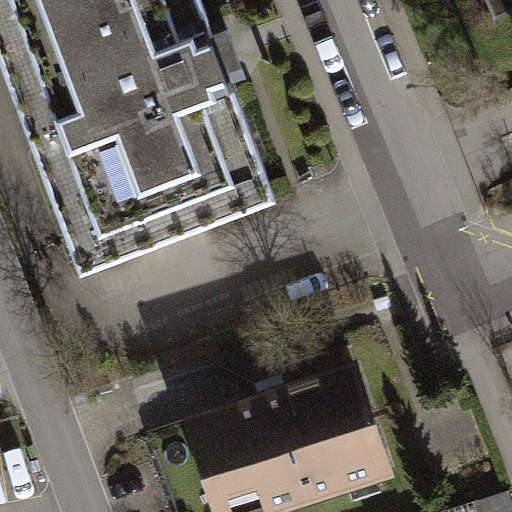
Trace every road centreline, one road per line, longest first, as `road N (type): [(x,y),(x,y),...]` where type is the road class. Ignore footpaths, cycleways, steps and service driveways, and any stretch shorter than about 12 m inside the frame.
road 1 (residential): [(341,0),(458,286)]
road 2 (residential): [(85,511),(0,280)]
